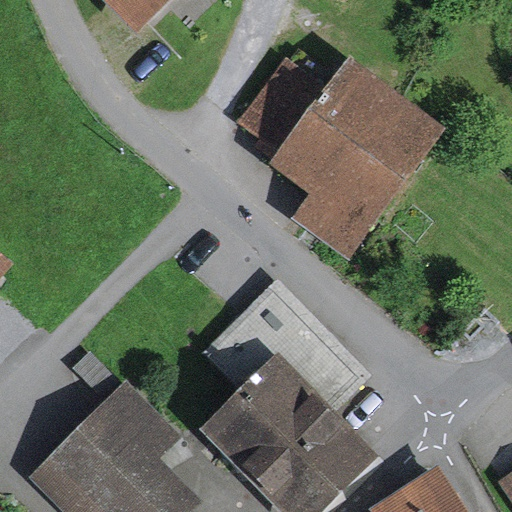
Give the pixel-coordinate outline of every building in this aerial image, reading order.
[(115,0),(138,23),(161,0),(115,0)] [(349,77),(332,99),(295,70),(248,130),(326,191),(305,217),(346,250),(432,141),(349,77)] [(350,374),(277,299),(216,358),(254,396),(216,433),(292,511),(308,511),(364,458),(315,407),(350,374)] [(169,441),(125,396),(43,474),(79,511),(110,511),(112,511),(113,511),(186,511),(190,509),(146,463),(169,441)] [(449,511),(433,484),(386,511),(449,511)]
